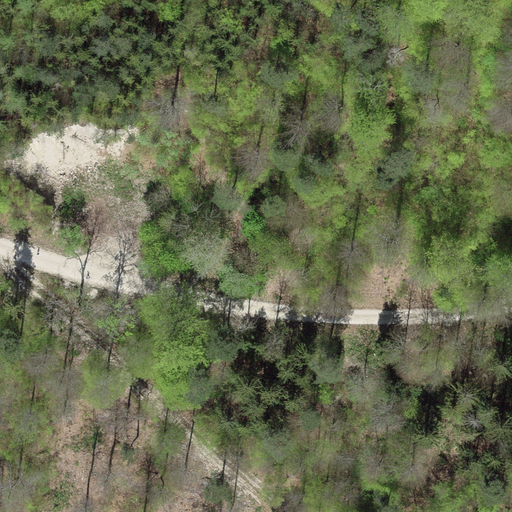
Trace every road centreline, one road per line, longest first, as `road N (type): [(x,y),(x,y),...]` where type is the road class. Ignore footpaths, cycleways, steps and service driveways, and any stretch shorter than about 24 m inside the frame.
road 1 (track): [(0,248),(110,282),(246,310),(403,317),(511,307)]
road 2 (track): [(0,267),(267,511)]
